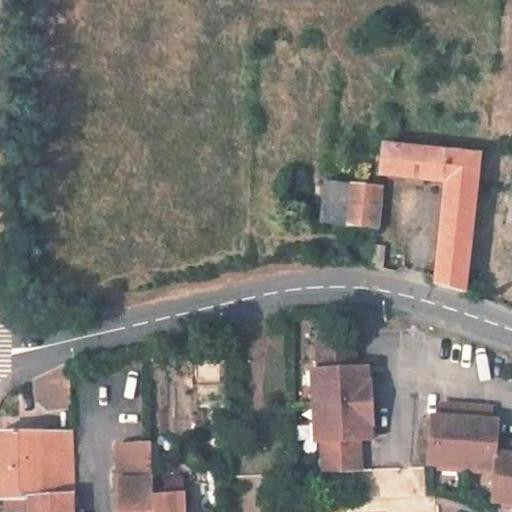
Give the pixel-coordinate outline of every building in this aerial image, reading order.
[(451,179),(445,281),(475,287),(484,153),(411,144),(387,141),(385,171),(451,179)] [(387,182),(353,177),(349,218),(383,222),(387,182)] [(379,238),(376,266),(391,269),(393,240),(379,238)] [(325,439),(327,467),(365,463),(363,437),(392,435),(391,428),(381,429),(379,415),(376,415),(373,382),(377,382),(375,367),(387,366),(387,360),(358,362),(354,334),(318,336),(320,365),(312,365),(313,385),(316,386),(319,419),(316,420),(317,439),(325,439)] [(35,407),(67,406),(64,365),(31,371),(35,407)] [(511,435),(511,416),(504,415),(504,400),(452,398),(451,409),(444,408),(441,454),(510,461),(508,495),(511,495),(511,435)] [(0,429),(0,495),(28,494),(72,492),(69,428),(0,429)] [(155,511),(154,489),(154,471),(154,468),(152,437),(115,440),(117,511),(155,511)] [(185,470),(154,471),(154,489),(186,489),(185,470)] [(154,489),(155,511),(187,511),(186,489),(154,489)] [(28,494),(28,511),(73,511),(72,492),(28,494)]
